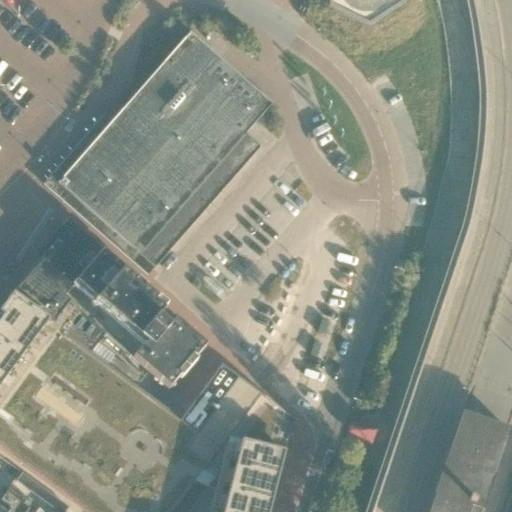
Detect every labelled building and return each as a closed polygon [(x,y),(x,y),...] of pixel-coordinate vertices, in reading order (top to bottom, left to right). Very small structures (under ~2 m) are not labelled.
[(82,159),(58,186),(156,271),(260,150),(252,143),(245,137),(271,107),(199,44),(189,35),(108,128),(82,159)] [(169,392),(173,386),(205,349),(78,241),(60,242),(32,274),(104,337),(169,392)] [(32,274),(11,298),(90,356),(104,337),(32,274)] [(0,452),(81,511),(189,511),(210,484),(215,487),(208,511),(268,511),(290,428),(289,427),(292,422),(220,368),(180,423),(90,356),(11,298),(0,313),(0,452)] [(321,321),(317,334),(323,336),(328,323),(321,321)] [(314,344),(309,357),(316,359),(320,346),(314,344)] [(493,424),(462,413),(435,492),(436,492),(429,511),(478,511),(480,508),(481,508),(508,429),(493,424)] [(34,484),(28,493),(41,502),(47,493),(34,484)] [(9,490),(0,503),(0,506),(7,511),(27,511),(30,507),(9,490)] [(60,503),(54,511),(66,511),(69,509),(60,503)]
